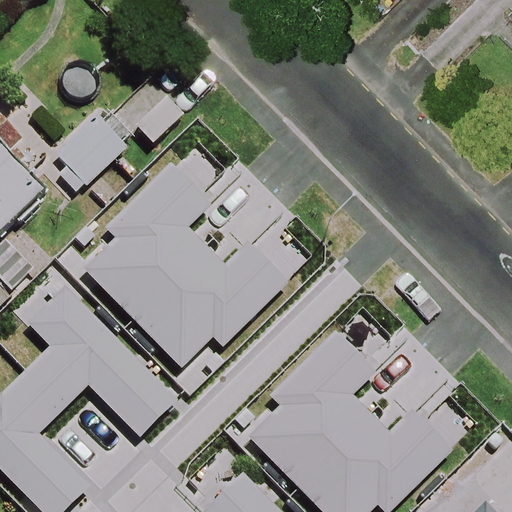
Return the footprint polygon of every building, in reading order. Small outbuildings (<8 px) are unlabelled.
[(126,155),(97,121),(53,159),(82,192),(126,155)] [(0,236),(42,198),(0,151),(0,236)] [(185,227),(155,196),(77,271),(98,292),(74,315),(96,338),(125,310),(147,333),(163,317),(194,349),(254,290),(234,269),(246,257),(202,211),(185,227)] [(18,231),(0,246),(0,291),(5,297),(45,263),(18,231)] [(72,314),(48,288),(10,324),(34,350),(72,314)] [(371,511),(435,449),(360,374),(244,489),(267,511),(291,511),(294,509),(297,511),(371,511)] [(182,423),(131,376),(87,424),(102,438),(74,469),(110,502),(182,423)] [(199,511),(166,479),(132,511),(199,511)] [(500,511),(473,484),(443,511),(500,511)]
